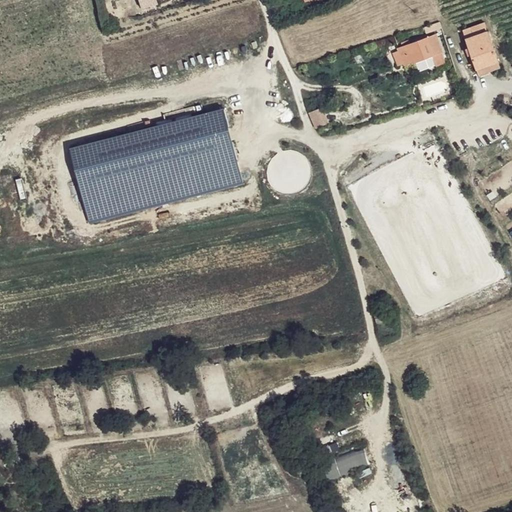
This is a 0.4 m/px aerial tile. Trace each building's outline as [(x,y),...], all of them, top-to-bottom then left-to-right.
[(160,0),(149,0),(142,2),(144,11),(162,6),(160,0)] [(483,25),(461,35),(475,69),(497,59),(483,25)] [(439,38),(396,53),(401,66),(414,61),(415,63),(432,58),(444,54),(439,38)] [(443,55),(432,58),(436,68),(446,64),(443,55)] [(313,129),(328,125),(324,109),(309,113),(313,129)] [(384,316),(375,318),(377,328),(387,326),(384,316)] [(328,481),(369,464),(362,447),(321,463),(328,481)]
